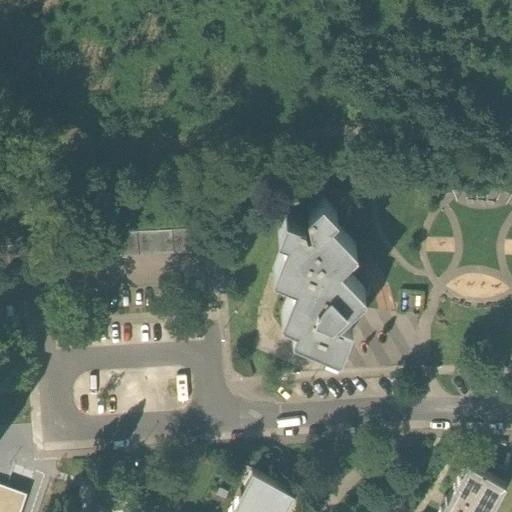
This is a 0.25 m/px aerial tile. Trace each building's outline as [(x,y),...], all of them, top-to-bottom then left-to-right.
[(329,206),(315,192),(306,202),(311,222),(303,224),(300,214),(275,204),(265,231),(277,235),(264,269),(286,277),(273,313),(288,318),(284,330),(339,350),(345,331),(351,315),(338,310),(363,284),(334,256),(350,240),(323,213),(329,206)] [(206,251),(205,230),(0,241),(0,268),(34,267),(33,261),(206,251)] [(438,511),(490,511),(506,484),(468,462),(443,504),(438,511)] [(250,472),(228,511),(276,511),(287,492),(250,472)] [(0,511),(19,511),(25,494),(0,485),(0,511)]
